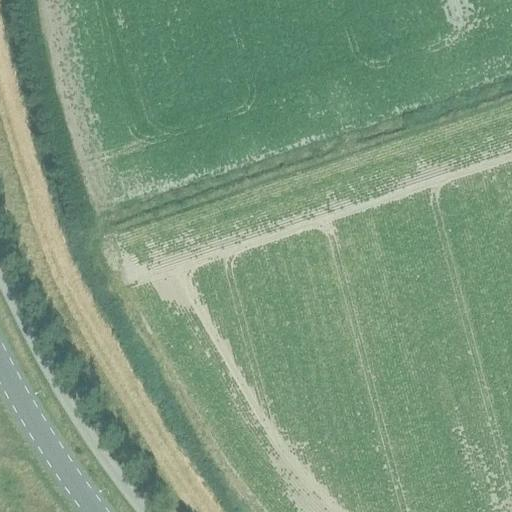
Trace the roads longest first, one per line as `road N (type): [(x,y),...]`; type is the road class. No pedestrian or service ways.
road 1 (unclassified): [(160,511),(114,462),(0,251)]
road 2 (secondary): [(108,511),(0,347)]
